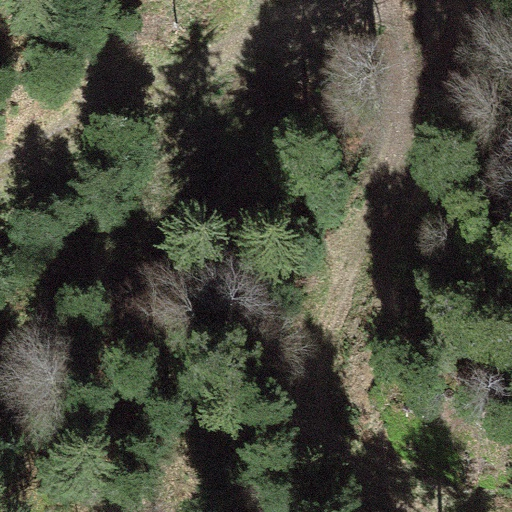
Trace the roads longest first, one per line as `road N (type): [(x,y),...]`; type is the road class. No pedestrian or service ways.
road 1 (track): [(407,511),(360,480),(329,445),(312,414),(309,381),(347,257),(404,117),(411,30),(395,0)]
road 2 (track): [(317,0),(0,169)]
